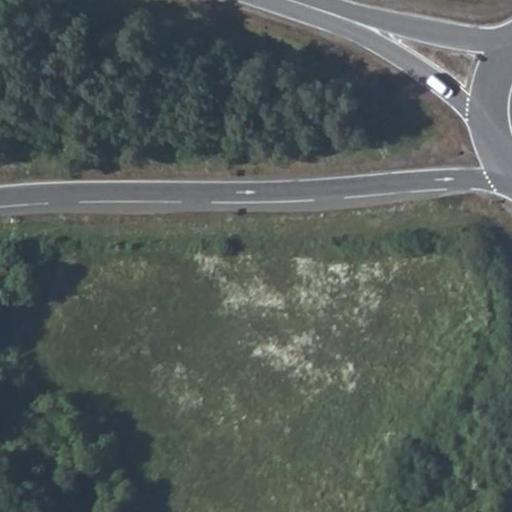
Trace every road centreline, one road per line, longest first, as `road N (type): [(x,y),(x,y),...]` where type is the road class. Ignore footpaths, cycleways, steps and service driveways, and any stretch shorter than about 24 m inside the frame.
road 1 (primary): [(0,196),(511,178)]
road 2 (secondary): [(343,19),(491,121)]
road 3 (secondary): [(511,39),(425,36),(343,19)]
